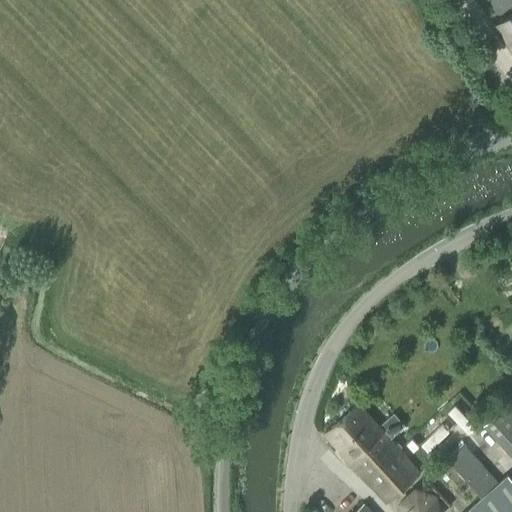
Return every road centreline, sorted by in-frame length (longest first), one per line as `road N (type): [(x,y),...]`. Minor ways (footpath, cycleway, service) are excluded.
road 1 (unclassified): [(222,511),(220,470),(234,390),(258,326),(284,287),(382,205),(511,135)]
road 2 (unclassified): [(286,511),(295,421),(341,334),(420,262),(511,219)]
